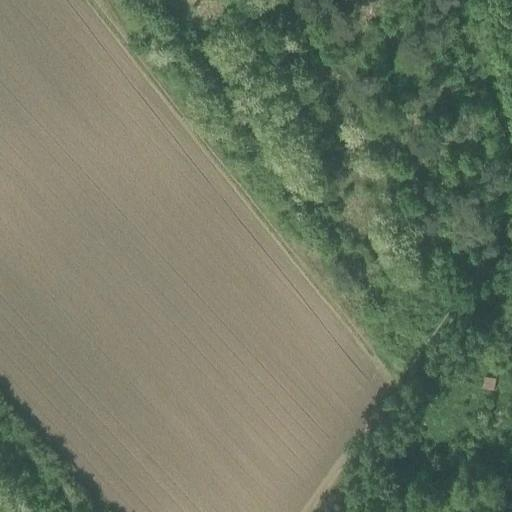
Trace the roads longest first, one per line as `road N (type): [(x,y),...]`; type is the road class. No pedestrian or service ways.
road 1 (track): [(392,380),(91,0)]
road 2 (track): [(511,215),(392,380)]
road 3 (track): [(300,511),(392,380)]
